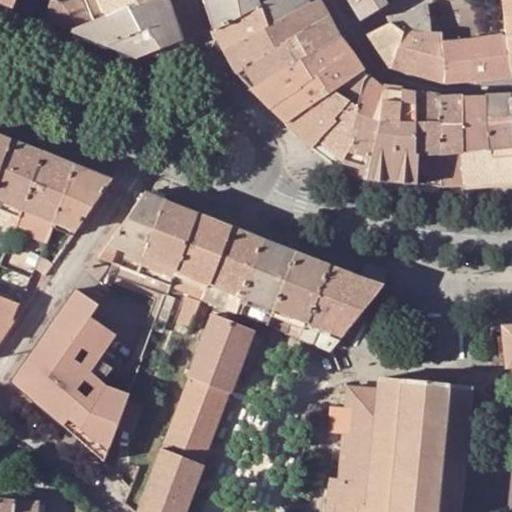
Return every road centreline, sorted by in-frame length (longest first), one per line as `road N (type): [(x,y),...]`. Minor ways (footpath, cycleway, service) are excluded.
road 1 (secondary): [(264,178),(373,223),(511,240)]
road 2 (residential): [(0,380),(139,166)]
road 3 (secondary): [(212,108),(0,31)]
road 4 (residential): [(0,403),(115,511)]
road 5 (secondary): [(0,114),(139,166)]
road 6 (secondary): [(139,166),(238,200),(264,178)]
